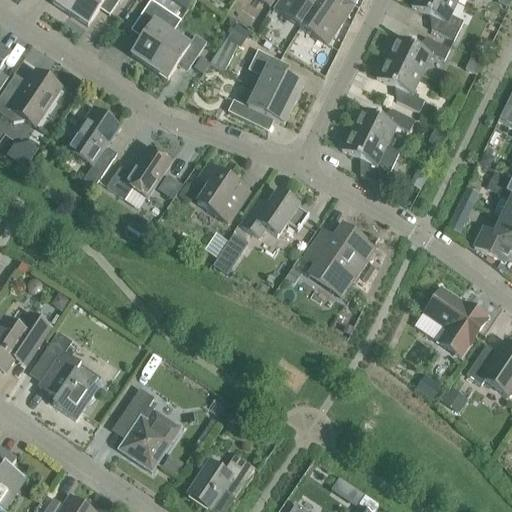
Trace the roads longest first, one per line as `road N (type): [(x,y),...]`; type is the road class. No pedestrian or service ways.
road 1 (residential): [(300,169),(135,105),(0,16)]
road 2 (residential): [(511,302),(418,230),(300,169)]
road 3 (residential): [(300,169),(378,0)]
road 4 (residential): [(143,511),(0,414)]
